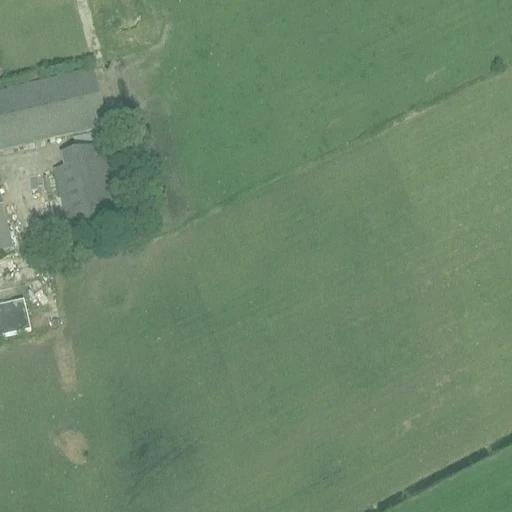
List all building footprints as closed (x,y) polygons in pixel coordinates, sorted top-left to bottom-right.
[(0,151),(106,126),(93,71),(0,93),(0,151)] [(111,144),(100,146),(118,223),(129,221),(111,144)] [(118,223),(100,146),(60,156),(63,169),(53,172),(68,235),(118,223)] [(0,200),(0,251),(12,249),(0,200)] [(0,325),(3,340),(39,332),(32,299),(0,306),(0,325)]
